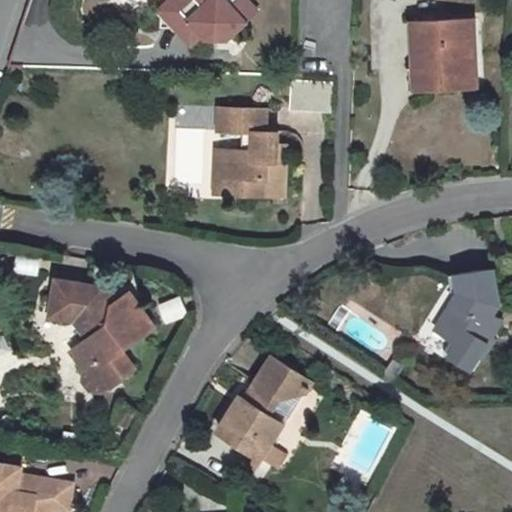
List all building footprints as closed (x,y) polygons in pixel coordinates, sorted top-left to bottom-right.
[(181,0),(176,5),(172,1),(161,11),(160,29),(176,30),(190,44),(201,34),(207,39),(228,40),(258,11),(246,0),(181,0)] [(476,19),(425,21),(426,68),(428,68),(428,88),(477,86),(476,19)] [(425,21),(412,21),(414,66),(409,66),(409,89),(428,88),(428,68),(426,68),(425,21)] [(289,81),(288,111),(330,112),(331,82),(289,81)] [(229,149),(228,178),(243,178),(242,195),(266,196),(266,193),(285,178),(287,144),(278,143),(278,131),(266,131),(267,109),(220,107),(219,130),(243,132),(242,150),(229,149)] [(243,178),(228,178),(229,149),(218,148),(215,194),(242,195),(243,178)] [(444,317),(435,331),(443,335),(458,343),(450,358),(472,370),(498,329),(489,323),(494,315),(500,305),(494,269),(457,275),(458,293),(453,302),(444,317)] [(99,288),(52,280),(46,316),(70,321),(84,338),(68,350),(82,368),(79,380),(87,390),(98,391),(132,367),(118,349),(150,325),(125,291),(108,303),(97,303),(99,288)] [(161,321),(184,316),(180,296),(157,300),(161,321)] [(453,302),(444,297),(435,311),(444,317),(453,302)] [(503,321),(494,315),(489,323),(498,329),(503,321)] [(458,343),(443,335),(435,349),(450,358),(458,343)] [(273,356),(255,384),(262,388),(252,403),(242,397),(218,431),(262,459),(284,423),(270,414),(282,396),(305,393),(313,381),(273,356)] [(0,462),(0,511),(56,511),(69,510),(73,483),(21,473),(22,466),(0,462)]
